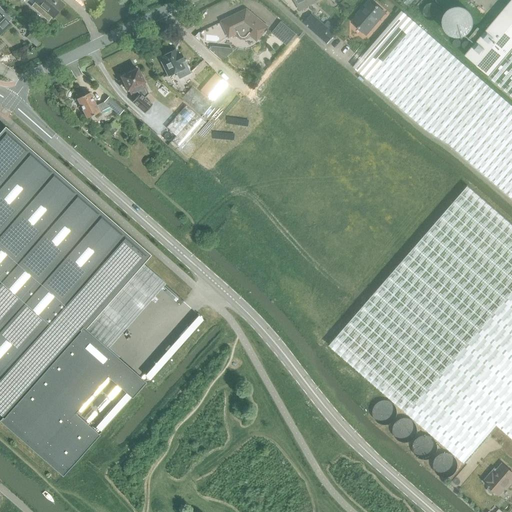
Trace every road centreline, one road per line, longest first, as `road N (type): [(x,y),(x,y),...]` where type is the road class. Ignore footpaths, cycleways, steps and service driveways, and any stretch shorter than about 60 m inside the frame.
road 1 (tertiary): [(10,102),(273,340),(331,417),(436,511)]
road 2 (unclassified): [(10,102),(37,72),(189,0)]
